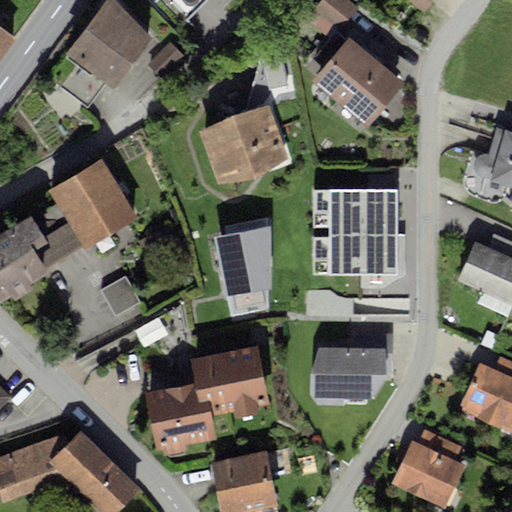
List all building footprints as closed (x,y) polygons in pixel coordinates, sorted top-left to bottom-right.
[(152,41),(115,0),(107,0),(47,78),(87,107),(106,83),(115,89),(152,41)] [(346,0),(320,0),(312,10),(338,30),(356,7),(346,0)] [(408,0),(424,13),(433,2),(430,0),(408,0)] [(0,27),(0,64),(17,41),(0,27)] [(348,37),(313,80),(370,127),(405,84),(348,37)] [(184,55),(169,41),(147,65),(162,79),(184,55)] [(233,115),(199,132),(218,184),(256,177),(290,159),(273,106),(297,98),(289,54),(260,61),(245,111),(233,115)] [(511,134),(500,131),(486,180),(511,187),(511,134)] [(101,159),(48,191),(56,206),(81,247),(85,249),(137,217),(101,159)] [(311,273),(397,275),(398,190),(313,188),(311,273)] [(81,247),(56,206),(49,211),(55,221),(37,223),(49,242),(34,252),(44,269),(81,247)] [(31,214),(0,233),(0,301),(46,273),(44,269),(34,252),(49,242),(37,223),(31,214)] [(269,226),(214,238),(232,315),(264,308),(269,226)] [(511,257),(479,243),(460,286),(511,308),(511,257)] [(126,276),(101,290),(116,317),(141,303),(126,276)] [(321,367),(315,368),(315,397),(322,408),(347,408),(347,402),(374,402),(392,380),(391,353),(322,352),(321,367)] [(511,361),(501,357),(495,371),(511,378),(511,361)] [(270,407),(262,360),(195,371),(198,389),(204,419),(213,417),(270,407)] [(511,378),(495,371),(481,365),(461,411),(511,433),(511,378)] [(0,386),(0,409),(12,398),(0,386)] [(198,389),(153,397),(164,459),(219,450),(213,417),(204,419),(198,389)] [(63,434),(0,456),(0,494),(3,503),(67,480),(100,511),(117,511),(141,488),(81,431),(67,445),(63,434)] [(425,431),(419,444),(453,459),(459,446),(425,431)] [(419,444),(412,441),(392,484),(444,508),(464,465),(453,459),(419,444)] [(219,511),(246,511),(272,508),(263,454),(211,463),(219,511)]
